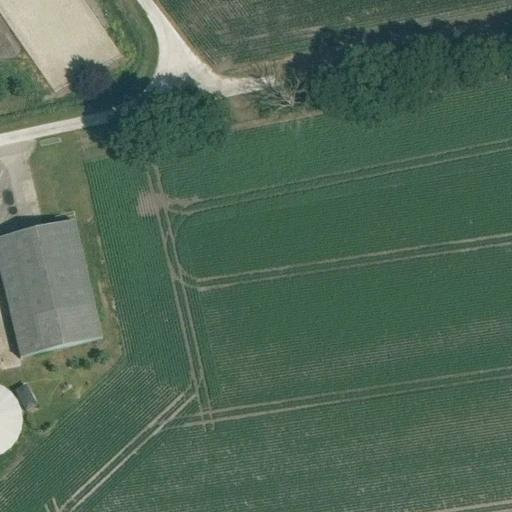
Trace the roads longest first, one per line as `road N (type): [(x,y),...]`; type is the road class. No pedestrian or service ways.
road 1 (track): [(511,31),(281,80)]
road 2 (unclassified): [(0,140),(186,100)]
